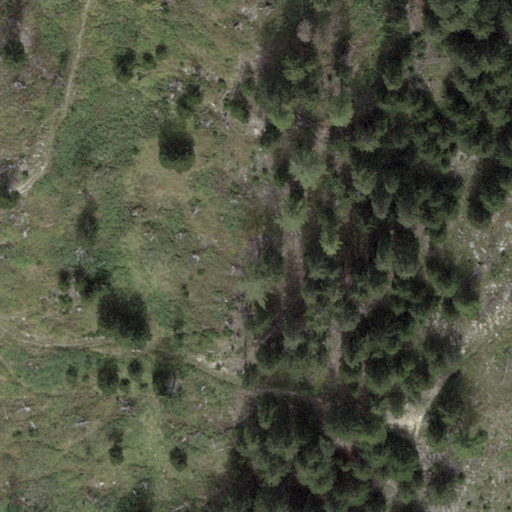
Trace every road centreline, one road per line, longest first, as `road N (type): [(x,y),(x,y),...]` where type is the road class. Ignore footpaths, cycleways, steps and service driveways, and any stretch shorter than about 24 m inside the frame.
road 1 (track): [(511,317),(462,358),(411,419),(224,378),(127,340),(38,344),(0,315)]
road 2 (track): [(0,203),(22,192),(51,151),(95,0)]
